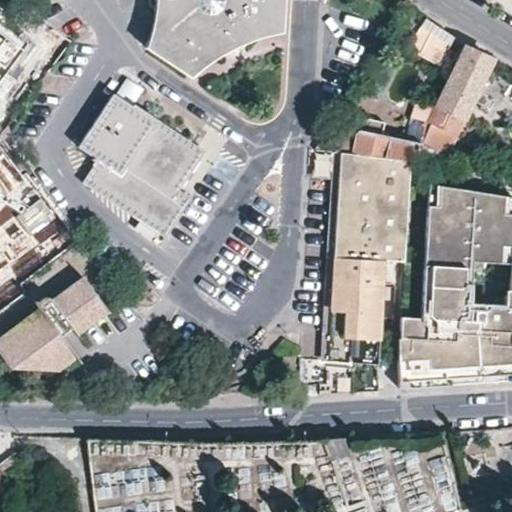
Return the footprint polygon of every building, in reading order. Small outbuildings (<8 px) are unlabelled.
[(158,13),(156,0),(155,0),(155,19),(151,37),(146,47),(191,77),(196,72),(204,66),(217,58),(228,52),(232,50),(220,53),(201,53),(180,45),(166,31),(158,13)] [(156,0),(158,13),(166,31),(180,45),(201,53),(220,53),(232,50),(242,45),(250,37),(257,28),(261,19),(264,8),(264,0),(156,0)] [(250,37),(242,45),(256,38),(273,33),(283,32),(284,0),(264,0),(264,8),(261,19),(257,28),(250,37)] [(422,18),(407,9),(394,34),(408,42),(422,18)] [(451,36),(436,26),(422,18),(408,42),(405,47),(438,65),(451,36)] [(0,87),(32,45),(0,21),(0,87)] [(464,47),(459,57),(437,105),(420,143),(416,151),(422,155),(425,149),(438,154),(440,149),(442,149),(451,130),(455,130),(483,72),(489,59),(464,47)] [(113,93),(78,146),(94,156),(92,159),(97,161),(83,182),(166,236),(191,197),(173,185),(195,154),(131,112),(135,107),(113,93)] [(437,105),(416,99),(408,131),(423,136),(437,105)] [(333,152),(344,153),(407,160),(413,161),(416,151),(420,143),(357,130),(356,129),(340,125),(334,147),(333,152)] [(313,150),(328,151),(332,137),(323,133),(313,150)] [(407,160),(344,153),(332,308),(345,309),(345,334),(396,339),(397,339),(397,338),(399,315),(406,257),(413,161),(407,160)] [(437,208),(438,187),(426,186),(425,208),(437,208)] [(511,249),(511,216),(503,216),(503,197),(438,187),(437,208),(425,208),(424,233),(436,234),(435,251),(434,268),(423,267),(421,300),(433,300),(432,317),(421,316),(399,315),(397,338),(397,339),(396,339),(396,350),(396,353),(396,354),(397,362),(398,379),(511,371),(511,263),(511,266),(502,265),(502,249),(511,249)] [(511,216),(511,198),(503,197),(503,216),(511,216)] [(32,259),(0,205),(0,301),(16,292),(6,274),(32,259)] [(435,251),(436,234),(424,233),(424,250),(435,251)] [(511,263),(511,253),(511,249),(502,249),(502,265),(511,266),(511,263)] [(434,268),(435,251),(424,250),(423,267),(434,268)] [(80,356),(64,335),(74,328),(80,335),(112,311),(84,274),(54,298),(50,293),(38,302),(41,306),(0,337),(0,348),(4,353),(19,361),(28,365),(45,367),(70,362),(80,356)] [(432,317),(433,300),(421,300),(421,316),(432,317)] [(302,357),(299,378),(322,381),(324,359),(302,357)] [(438,387),(511,382),(511,371),(398,379),(398,390),(438,387)] [(346,453),(341,439),(324,440),(326,447),(330,459),(346,453)] [(457,511),(451,479),(450,487),(409,480),(409,482),(403,483),(408,511),(387,508),(381,509),(380,503),(355,507),(355,511),(457,511)]
